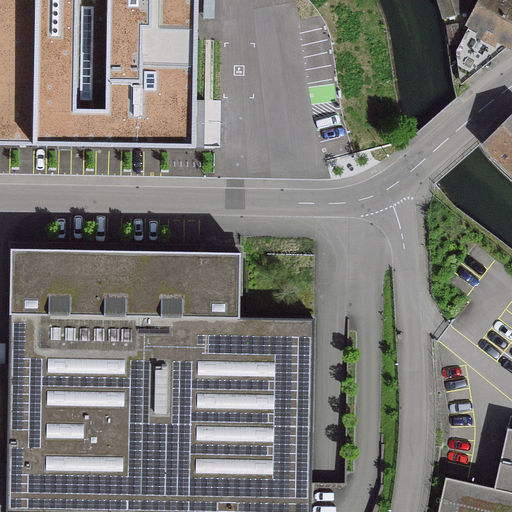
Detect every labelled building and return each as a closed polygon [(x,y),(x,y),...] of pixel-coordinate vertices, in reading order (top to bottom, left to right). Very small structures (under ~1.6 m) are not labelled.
[(0,0),(0,146),(196,150),(198,0),(0,0)] [(463,12),(459,0),(435,0),(441,19),(463,12)] [(508,47),(511,39),(511,4),(504,0),(479,0),(466,25),(508,47)] [(511,114),(482,144),(511,173),(511,114)] [(8,249),(3,511),(311,511),(315,319),(237,317),(238,253),(8,249)] [(511,511),(511,430),(506,429),(492,490),(443,478),(435,511),(511,511)]
